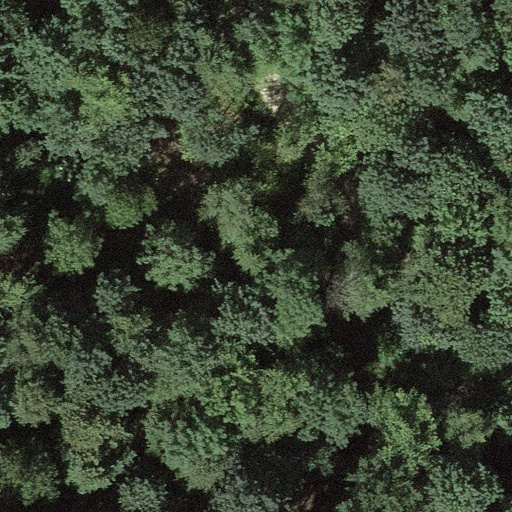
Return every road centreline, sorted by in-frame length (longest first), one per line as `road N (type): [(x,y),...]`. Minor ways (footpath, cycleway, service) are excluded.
road 1 (track): [(0,165),(167,220),(251,267),(427,408),(511,454)]
road 2 (track): [(217,0),(384,250),(448,319),(511,369)]
